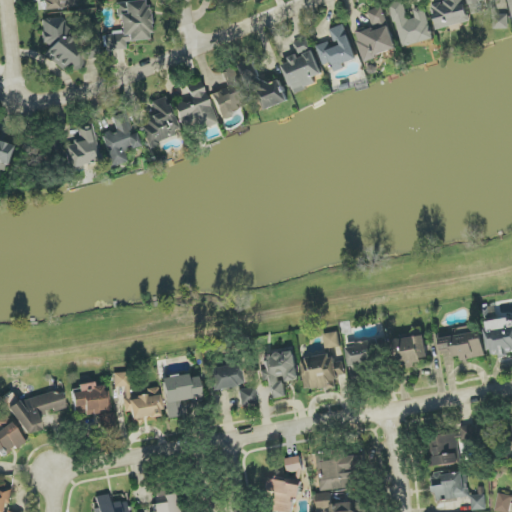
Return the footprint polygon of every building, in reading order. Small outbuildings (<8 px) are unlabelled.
[(42,0),(44,10),(77,7),(76,0),(42,0)] [(117,3),(120,32),(104,34),(106,52),(126,50),(125,42),(150,39),(147,0),(117,3)] [(448,0),(449,2),(431,6),(437,30),(470,22),(464,0),(448,0)] [(496,31),(510,28),(508,13),(502,14),(499,0),(470,0),(473,15),(484,13),(482,2),(486,1),(489,14),(492,13),(496,31)] [(434,40),(426,6),(414,9),(416,18),(409,20),(405,3),(392,6),(402,48),(434,40)] [(398,50),(383,7),(369,12),(374,26),(355,32),(365,61),(398,50)] [(97,42),(82,44),(81,30),(64,31),(63,18),(41,20),(43,44),(47,44),(48,59),(58,58),(59,67),(72,66),(72,70),(83,69),(83,59),(98,58),(97,42)] [(330,29),(334,41),(317,47),(324,66),(333,63),(336,72),(347,69),(345,64),(357,60),(346,24),(330,29)] [(323,74),(308,37),(295,43),(300,54),(289,58),(291,63),(284,66),(295,94),(317,85),(315,78),(323,74)] [(289,103),(282,80),(266,85),(257,59),(243,63),(258,112),(289,103)] [(221,73),(227,88),(211,94),(220,118),(250,107),(236,68),(221,73)] [(174,105),(185,134),(216,123),(201,82),(186,87),(190,99),(174,105)] [(151,102),(157,116),(140,123),(148,146),(179,134),(164,97),(151,102)] [(137,147),(127,112),(111,116),(116,131),(101,135),(110,168),(127,163),(124,151),(137,147)] [(100,160),(91,125),(77,129),(79,139),(64,143),(71,168),(100,160)] [(11,146),(0,142),(0,170),(4,171),(11,146)] [(490,356),(511,353),(511,318),(486,322),(490,356)] [(486,356),(482,331),(474,332),(473,327),(439,333),(442,354),(453,353),(455,361),(486,356)] [(326,350),(341,347),(338,332),(324,335),(326,350)] [(428,360),(426,336),(396,339),(399,368),(416,366),(415,361),(428,360)] [(380,340),(347,345),(352,380),(365,378),(363,366),(384,363),(380,340)] [(299,381),(295,351),(263,356),(265,370),(260,371),(262,381),(269,380),(272,400),(287,398),(285,383),(299,381)] [(301,360),(305,391),(336,387),(335,379),(345,377),(343,365),(334,366),(333,356),(301,360)] [(211,389),(242,387),(240,365),(209,368),(211,389)] [(158,388),(147,389),(147,396),(130,398),(127,372),(113,373),(115,388),(123,387),(125,413),(131,412),(131,419),(161,417),(158,388)] [(166,418),(182,417),(180,401),(200,398),(197,375),(162,378),(166,418)] [(78,386),(79,392),(72,393),(75,415),(108,411),(105,383),(78,386)] [(256,404),(254,388),(239,390),(241,406),(256,404)] [(21,436),(41,431),(37,415),(66,408),(62,391),(12,403),(21,436)] [(116,426),(112,411),(97,414),(101,430),(116,426)] [(0,457),(15,449),(17,449),(25,444),(6,415),(0,418),(0,457)] [(462,464),(460,441),(490,439),(489,424),(461,426),(462,434),(433,436),(436,466),(462,464)] [(318,456),(321,491),(361,487),(358,452),(318,456)] [(464,473),(434,475),(435,501),(470,499),(470,488),(465,489),(464,473)] [(293,511),(295,497),(300,497),(301,485),(266,481),(264,500),(273,501),(272,511),(293,511)] [(13,511),(2,511),(3,504),(10,504),(11,488),(0,487),(0,511),(13,511)] [(332,511),(355,511),(355,503),(332,504),(332,493),(316,494),(316,510),(332,509),(332,511)] [(178,511),(177,494),(163,495),(164,503),(151,504),(151,511),(178,511)] [(498,511),(511,510),(511,508),(511,505),(511,504),(511,494),(497,496),(498,511)] [(128,511),(127,501),(110,503),(109,495),(95,497),(97,508),(93,508),(93,511),(128,511)] [(473,511),(486,510),(486,495),(472,496),(473,511)]
